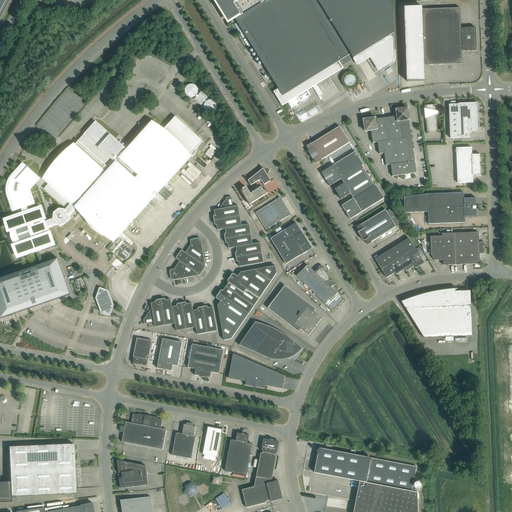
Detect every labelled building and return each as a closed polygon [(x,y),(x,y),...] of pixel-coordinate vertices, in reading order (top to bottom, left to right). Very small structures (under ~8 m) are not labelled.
[(93,0),(90,3),(95,10),(108,0),(93,0)] [(388,0),(218,0),(219,0),(224,9),(228,7),(278,89),(283,96),(330,67),(333,72),(351,61),(348,56),(351,54),(354,59),(394,33),(393,7),(388,0)] [(422,7),(404,8),(407,82),(425,81),(424,65),(462,64),(462,51),(464,51),(473,51),(476,51),(477,51),(477,50),(476,47),(476,31),(476,28),(475,28),(472,28),(463,28),(463,29),(461,29),(460,8),(422,10),(422,7)] [(202,86),(195,94),(202,100),(209,92),(202,86)] [(450,138),(462,138),(470,138),(470,133),(479,133),(479,128),(479,122),(478,122),(478,120),(479,119),(479,116),(478,115),(478,113),(479,113),(479,108),(478,108),(478,103),(459,104),(449,105),(450,138)] [(427,134),(438,133),(436,115),(438,114),(438,111),(436,111),(435,104),(424,106),(425,109),(424,109),(425,119),(426,119),(427,134)] [(392,176),(417,173),(409,120),(410,120),(408,108),(396,110),(397,116),(376,119),(376,118),(364,120),(365,132),(371,131),(373,143),(378,142),(379,154),(384,153),(386,165),(391,165),(392,176)] [(41,265),(0,278),(0,314),(1,318),(70,294),(58,259),(43,264),(39,249),(53,244),(49,233),(47,228),(58,224),(60,227),(62,226),(63,226),(64,225),(66,223),(67,222),(68,221),(71,218),(69,216),(77,207),(86,216),(84,218),(86,220),(87,223),(89,225),(91,227),(93,229),(95,231),(98,232),(100,234),(103,235),(105,233),(114,241),(154,197),(159,201),(160,202),(164,199),(162,197),(166,193),(163,190),(161,189),(163,187),(169,192),(171,190),(165,184),(190,156),(184,151),(184,150),(190,155),(203,141),(176,117),(163,131),(183,148),(182,149),(153,123),(128,151),(96,121),(78,141),(78,142),(75,145),(75,144),(44,178),(50,183),(44,189),(66,209),(65,210),(59,209),(54,213),(53,218),(54,219),(45,222),(44,220),(45,220),(41,208),(29,212),(27,207),(33,204),(28,190),(38,178),(24,165),(13,176),(11,179),(10,182),(9,186),(8,189),(8,193),(9,196),(14,211),(21,208),(23,214),(6,220),(10,232),(11,231),(12,234),(12,236),(12,237),(11,237),(12,240),(13,239),(14,240),(15,242),(16,245),(14,245),(18,256),(36,250),(41,265)] [(148,123),(135,137),(138,139),(150,125),(148,123)] [(321,160),(350,143),(340,126),(311,144),(311,143),(310,143),(311,144),(307,146),(309,151),(308,151),(313,160),(315,159),(317,163),(321,161),(322,161),(321,160)] [(458,183),(464,183),(473,183),(473,176),(477,176),(477,175),(481,175),(480,154),(476,155),(476,154),(472,155),(472,148),(456,148),(458,183)] [(341,179),(362,166),(364,165),(355,152),(321,173),(330,186),(341,179)] [(353,199),(375,185),(367,173),(362,166),(341,179),(344,184),(335,190),(341,200),(351,194),(353,199)] [(263,169),(248,181),(251,186),(259,180),(261,181),(264,185),(270,181),(265,173),(264,173),(263,172),(262,171),(261,171),(263,169)] [(375,185),(353,199),(342,206),(345,212),(346,211),(347,213),(350,219),(384,198),(376,185),(375,185)] [(243,190),(241,191),(249,205),(268,193),(266,190),(263,192),(261,189),(262,189),(261,188),(250,195),(245,186),(244,186),(246,188),(243,190)] [(464,199),(464,193),(428,194),(404,198),(405,213),(428,212),(429,224),(465,223),(465,217),(477,217),(476,198),(464,199)] [(227,198),(219,209),(233,207),(231,197),(227,198)] [(291,215),(280,198),(255,213),(266,230),(291,215)] [(233,207),(219,209),(214,210),(215,215),(214,215),(213,216),(214,220),(240,216),(238,206),(233,207)] [(372,242),(396,227),(395,225),(399,223),(391,209),(386,211),(385,210),(364,223),(361,225),(357,227),(359,232),(358,232),(364,241),(365,240),(368,245),(372,242)] [(242,226),(240,216),(214,220),(215,225),(216,226),(217,225),(218,230),(225,229),(242,226)] [(302,232),(296,223),(271,239),(286,264),(302,255),(312,249),(302,232)] [(249,224),(242,226),(225,229),(226,234),(225,234),(224,235),(225,239),(251,234),(249,224)] [(442,234),(442,236),(430,237),(431,255),(435,261),(443,260),(443,265),(480,264),(479,254),(484,254),(484,242),(479,242),(479,232),(442,234)] [(253,244),(251,234),(225,239),(226,243),(227,244),(228,244),(229,249),(236,247),(253,244)] [(191,245),(186,253),(202,264),(205,260),(201,239),(199,238),(191,240),(190,241),(191,245)] [(409,238),(401,244),(407,254),(415,249),(409,238)] [(260,243),(253,244),(236,247),(237,252),(236,252),(235,253),(236,257),(262,252),(260,243)] [(407,254),(401,244),(392,249),(398,259),(407,254)] [(126,247),(119,255),(124,260),(132,252),(126,247)] [(398,259),(392,249),(384,254),(390,265),(398,259)] [(424,263),(415,249),(407,254),(414,267),(416,269),(424,263)] [(206,267),(202,264),(186,253),(183,250),(181,251),(179,253),(180,254),(179,255),(178,255),(176,258),(177,259),(180,261),(196,272),(200,275),(206,267)] [(264,263),(262,252),(236,257),(237,262),(238,262),(239,262),(240,267),(264,263)] [(390,265),(384,254),(375,259),(382,270),(390,265)] [(414,267),(407,254),(398,259),(404,270),(406,272),(414,267)] [(404,270),(398,259),(390,265),(395,273),(396,275),(404,270)] [(193,277),(196,272),(180,261),(174,269),(170,270),(170,271),(171,279),(172,280),(193,277)] [(332,311),(333,312),(344,300),(323,267),(318,270),(319,271),(315,273),(308,265),(297,276),(324,304),(332,311)] [(395,273),(390,265),(382,270),(387,278),(395,273)] [(241,272),(238,277),(263,294),(277,273),(276,266),(241,272)] [(263,294),(238,277),(234,274),(232,274),(228,281),(228,282),(229,283),(226,287),(254,306),(263,294)] [(313,311),(314,308),(315,308),(285,286),(268,308),(297,331),(299,328),(309,336),(322,318),(313,311)] [(254,306),(226,287),(223,291),(222,290),(221,290),(216,298),(217,299),(221,302),(246,319),(254,306)] [(472,336),(471,291),(456,291),(455,289),(457,289),(452,289),(448,290),(444,290),(441,291),(436,291),(434,292),(431,292),(428,293),(425,294),(421,295),(418,296),(412,298),(406,300),(402,302),(424,338),(472,336)] [(111,302),(108,294),(108,293),(107,293),(107,292),(106,292),(103,291),(101,290),(100,293),(98,292),(96,297),(96,298),(96,299),(96,300),(98,301),(98,302),(97,302),(101,312),(101,313),(102,313),(102,314),(103,314),(108,316),(110,309),(111,308),(110,307),(111,307),(109,303),(111,302)] [(175,324),(172,307),(171,300),(166,300),(166,299),(165,299),(160,300),(165,325),(175,324)] [(165,325),(160,300),(156,300),(155,301),(156,302),(151,303),(152,308),(154,322),(155,327),(165,325)] [(196,327),(193,311),(192,303),(187,304),(187,303),(186,302),(181,303),(186,329),(196,327)] [(232,339),(246,319),(221,302),(218,306),(224,341),(232,339)] [(186,329),(181,303),(177,304),(177,305),(177,306),(172,307),(175,324),(176,331),(186,329)] [(207,306),(202,307),(207,333),(217,331),(213,307),(208,308),(208,307),(207,306)] [(207,333),(202,307),(198,308),(198,309),(198,310),(193,311),(196,327),(197,335),(207,333)] [(154,322),(152,308),(144,320),(144,324),(154,322)] [(290,338),(288,336),(286,335),(284,334),(282,333),(281,332),(278,331),(277,330),(274,329),(272,328),(270,327),(268,326),(266,325),(264,325),(262,324),(260,323),(257,323),(255,322),(239,345),(267,358),(268,358),(269,359),(271,359),(272,359),(273,360),(276,360),(278,360),(280,360),(281,360),(283,360),(285,359),(287,359),(288,359),(290,358),(291,357),(295,360),(304,348),(298,344),(296,342),(293,340),(290,338)] [(152,341),(137,338),(133,357),(134,357),(133,363),(138,364),(138,365),(142,365),(147,366),(148,360),(149,360),(152,341)] [(163,339),(158,363),(157,368),(172,371),(173,365),(178,366),(182,343),(163,339)] [(192,344),(188,368),(196,369),(196,370),(195,375),(199,376),(205,378),(206,377),(210,378),(212,372),(219,374),(224,350),(192,344)] [(283,389),(284,383),(285,376),(233,354),(229,379),(246,382),(245,385),(254,387),(254,386),(257,386),(257,387),(265,389),(266,386),(283,389)] [(163,450),(167,430),(161,429),(163,420),(158,419),(158,417),(150,416),(150,417),(146,416),(146,415),(138,414),(138,415),(133,414),(131,423),(126,422),(122,442),(163,450)] [(192,459),(196,437),(194,436),(196,427),(192,426),(192,425),(191,424),(190,424),(189,424),(188,425),(184,424),(182,434),(176,433),(172,455),(192,459)] [(221,438),(222,435),(223,430),(208,427),(206,435),(203,455),(217,457),(221,438)] [(246,475),(252,446),(252,444),(247,443),(249,435),(245,434),(241,433),(241,434),(237,433),(236,441),(231,440),(225,471),(246,475)] [(278,442),(272,440),(265,439),(263,440),(261,450),(263,453),(261,453),(256,477),(271,480),(272,480),(277,456),(275,456),(275,455),(277,453),(279,443),(278,442)] [(76,494),(74,444),(9,447),(10,478),(11,497),(76,494)] [(318,453),(315,473),(360,481),(353,511),(418,511),(417,490),(412,489),(417,467),(370,458),(369,456),(367,457),(319,448),(319,449),(317,451),(318,453)] [(148,485),(146,466),(117,460),(119,473),(122,473),(122,478),(119,478),(120,489),(148,485)] [(283,499),(281,491),(281,492),(280,492),(279,488),(280,488),(278,481),(271,482),(271,481),(271,480),(256,477),(255,482),(254,487),(242,490),(247,508),(267,503),(266,502),(271,500),(271,502),(283,499)] [(0,502),(11,502),(11,497),(10,478),(0,478),(0,502)] [(153,511),(151,497),(123,500),(123,502),(121,502),(122,511),(153,511)] [(45,511),(44,508),(16,511),(93,511),(92,503),(80,505),(80,506),(48,511),(45,511)]
